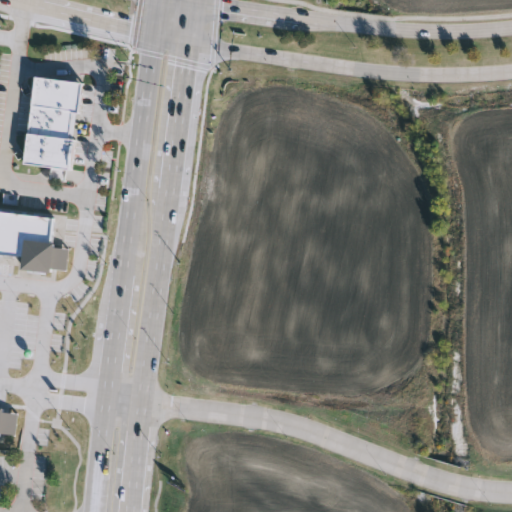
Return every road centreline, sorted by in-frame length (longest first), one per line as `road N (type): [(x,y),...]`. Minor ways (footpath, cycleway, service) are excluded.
road 1 (primary): [(127,511),(194,0)]
road 2 (tertiary): [(107,397),(294,425),(399,466),(511,491)]
road 3 (tertiary): [(158,34),(374,68),(511,70)]
road 4 (tertiary): [(511,28),(380,28),(210,0)]
road 5 (primary): [(158,34),(124,271)]
road 6 (tertiary): [(12,0),(158,34)]
road 7 (primary): [(124,271),(107,397)]
